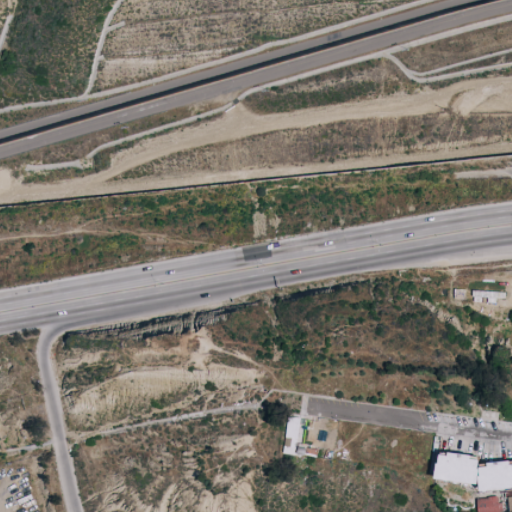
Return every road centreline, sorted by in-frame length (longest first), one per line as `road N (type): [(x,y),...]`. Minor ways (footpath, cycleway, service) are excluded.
road 1 (motorway): [(511,215),(0,297)]
road 2 (track): [(0,200),(511,149)]
road 3 (motorway): [(180,291),(397,255)]
